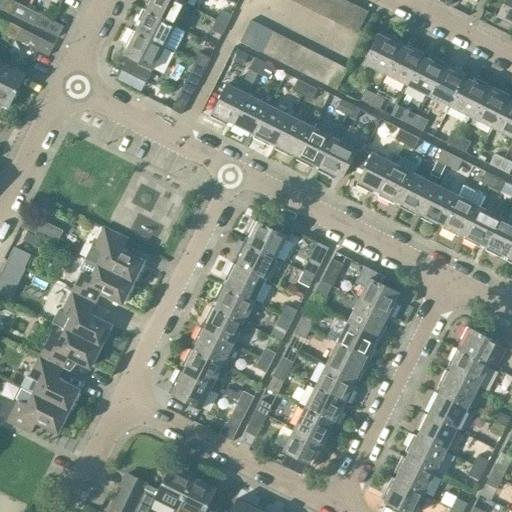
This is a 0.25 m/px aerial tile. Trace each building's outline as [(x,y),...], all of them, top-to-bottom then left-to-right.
[(17,2),(12,0),(5,0),(1,10),(11,15),(17,2)] [(174,0),(146,0),(141,10),(174,26),(185,5),(174,0)] [(305,0),(303,6),(314,11),(319,0),(305,0)] [(319,0),(314,11),(324,17),(332,0),(319,0)] [(332,0),(324,17),(335,22),(346,1),(344,0),(332,0)] [(511,24),(511,0),(504,0),(496,16),(511,24)] [(346,1),(335,22),(346,28),(357,6),(346,1)] [(357,6),(346,28),(357,33),(359,28),(368,12),(357,6)] [(215,20),(226,26),(232,15),(221,9),(215,20)] [(141,10),(131,31),(163,48),(172,52),(183,31),(174,26),(141,10)] [(64,27),(52,21),(40,15),(34,27),(58,39),(64,27)] [(221,35),(226,26),(215,20),(211,29),(221,35)] [(239,41),(249,47),(260,25),(250,20),(239,41)] [(14,39),(20,28),(9,22),(3,33),(14,39)] [(249,47),(260,52),(271,30),(260,25),(249,47)] [(20,28),(14,39),(49,57),(54,46),(20,28)] [(260,52),(271,57),(282,36),(271,30),(260,52)] [(163,48),(131,31),(120,52),(124,54),(117,68),(146,83),(163,48)] [(363,62),(363,63),(385,74),(399,46),(400,45),(402,42),(385,33),(385,34),(386,35),(385,38),(377,34),(363,62)] [(271,57),(282,63),(293,41),(282,36),(271,57)] [(282,63),(293,68),(304,47),(293,41),(282,63)] [(399,46),(385,74),(399,81),(407,85),(422,56),(421,56),(423,52),(407,44),(406,45),(408,46),(407,49),(400,45),(399,46)] [(293,68),(304,74),(315,52),(304,47),(293,68)] [(199,52),(194,62),(204,68),(209,58),(199,52)] [(304,74),(314,79),(326,58),(315,52),(304,74)] [(422,56),(407,85),(429,96),(444,67),(443,67),(445,63),(428,55),(428,56),(429,57),(428,59),(422,56)] [(249,68),(259,73),(264,62),(254,57),(249,68)] [(314,79),(325,84),(336,63),(326,58),(314,79)] [(204,68),(194,62),(182,85),(193,90),(204,68)] [(264,62),(259,73),(269,78),(274,67),(264,62)] [(336,63),(325,84),(336,90),(347,69),(336,63)] [(2,64),(0,68),(0,102),(9,107),(25,75),(2,64)] [(444,67),(429,96),(450,107),(465,77),(464,77),(466,74),(450,66),(449,67),(451,67),(450,70),(444,67)] [(465,77),(450,107),(471,117),(486,88),(488,85),(471,76),(471,77),(472,78),(471,81),(465,77)] [(301,96),(308,83),(297,78),(291,91),(301,96)] [(211,112),(210,116),(226,124),(227,123),(225,123),(226,120),(233,123),(233,124),(248,94),(226,83),(211,112)] [(317,88),(308,83),(301,96),(311,101),(317,88)] [(486,88),(471,117),(493,128),(507,99),(508,99),(509,95),(493,87),(492,88),(494,89),(493,92),(486,88)] [(370,106),(376,94),(369,91),(364,103),(370,106)] [(233,123),(231,127),(248,135),(248,134),(246,133),(248,131),(254,134),(255,135),(270,105),(248,94),(233,124),(233,123)] [(385,98),(376,94),(370,106),(379,110),(385,98)] [(345,115),(350,104),(340,99),(335,110),(345,115)] [(507,99),(493,128),(511,138),(511,101),(508,99),(507,99)] [(360,109),(350,104),(345,115),(355,120),(360,109)] [(254,134),(253,138),(269,146),(269,145),(268,144),(269,141),(276,145),(291,116),(270,105),(255,135),(254,134)] [(413,127),(419,115),(408,110),(402,122),(413,127)] [(428,120),(419,115),(413,127),(422,131),(428,120)] [(276,145),(274,148),(290,157),(291,156),(289,155),(290,152),(297,156),(298,156),(313,127),(291,116),(276,145)] [(297,156),(295,159),(312,168),(312,167),(311,166),(312,163),(319,166),(319,167),(334,137),(313,127),(298,156),(297,156)] [(405,144),(410,134),(399,128),(394,139),(405,144)] [(456,148),(461,137),(450,131),(445,143),(456,148)] [(418,138),(410,134),(405,144),(414,149),(418,138)] [(355,148),(334,137),(317,170),(339,181),(355,148)] [(470,141),(461,137),(456,148),(465,153),(470,141)] [(447,166),(452,155),(441,149),(436,160),(447,166)] [(364,150),(355,168),(362,171),(359,178),(357,181),(355,185),(372,193),(372,192),(371,191),(372,189),(379,192),(380,193),(394,165),(364,150)] [(499,169),(505,158),(494,153),(488,164),(499,169)] [(462,159),(452,155),(447,166),(457,170),(462,159)] [(511,165),(511,161),(505,158),(499,169),(508,174),(511,165)] [(379,192),(377,196),(393,204),(394,203),(392,202),(393,199),(400,203),(401,203),(415,175),(399,167),(394,165),(380,193),(379,192)] [(490,187),(496,176),(485,171),(479,182),(490,187)] [(400,203),(398,206),(415,215),(415,214),(414,213),(415,210),(422,214),(437,186),(415,175),(401,203),(400,203)] [(505,181),(496,176),(490,187),(500,192),(505,181)] [(422,214),(420,217),(436,226),(437,225),(435,224),(436,221),(443,224),(444,225),(458,197),(437,186),(422,214)] [(443,224),(441,228),(458,236),(458,235),(456,234),(458,232),(465,235),(466,236),(480,207),(485,197),(463,186),(458,197),(444,225),(443,224)] [(465,235),(463,239),(479,247),(480,246),(478,245),(479,243),(486,246),(487,247),(501,218),(480,207),(466,236),(465,235)] [(27,213),(21,226),(26,229),(35,233),(42,221),(27,213)] [(486,246),(484,250),(501,258),(501,257),(499,256),(501,253),(508,257),(511,249),(511,223),(501,218),(487,247),(486,246)] [(254,220),(246,236),(247,237),(248,235),(250,236),(247,243),(246,244),(275,258),(286,236),(257,222),(254,220)] [(92,245),(85,259),(88,260),(132,282),(143,261),(122,250),(128,240),(104,228),(94,247),(92,245)] [(243,241),(235,258),(236,258),(237,256),(239,258),(236,264),(235,265),(264,280),(275,258),(246,244),(247,243),(243,241)] [(14,246),(7,260),(23,268),(30,255),(14,246)] [(303,271),(302,272),(313,278),(319,267),(301,258),(296,268),(303,271)] [(325,270),(320,281),(331,286),(336,276),(343,264),(331,258),(325,270)] [(7,260),(0,274),(0,294),(9,300),(25,268),(23,268),(7,260)] [(88,260),(72,292),(95,304),(101,293),(121,303),(132,282),(88,260)] [(232,263),(224,279),(225,280),(226,278),(229,279),(225,286),(225,287),(254,301),(264,280),(235,265),(236,264),(232,263)] [(365,265),(356,282),(365,286),(358,300),(387,314),(387,315),(390,317),(399,300),(398,300),(397,301),(394,300),(398,292),(382,284),(386,276),(365,265)] [(309,287),(313,278),(302,272),(298,281),(309,287)] [(331,286),(320,281),(315,290),(326,296),(331,286)] [(222,284),(213,301),(214,301),(215,299),(218,301),(214,307),(214,308),(243,322),(254,301),(225,287),(225,286),(222,284)] [(71,318),(65,329),(100,346),(110,325),(90,315),(95,304),(72,292),(61,313),(71,318)] [(358,300),(348,321),(376,335),(376,336),(379,338),(388,322),(387,321),(386,323),(383,322),(387,315),(387,314),(358,300)] [(286,304),(281,314),(292,320),(297,310),(286,304)] [(211,306),(203,322),(204,323),(204,321),(207,322),(204,329),(233,344),(243,322),(214,308),(214,307),(211,306)] [(304,313),(299,323),(310,329),(315,319),(304,313)] [(287,330),(292,320),(281,314),(276,325),(287,330)] [(348,321),(337,342),(366,357),(365,358),(369,360),(377,343),(376,343),(375,344),(372,343),(376,336),(376,335),(348,321)] [(310,329),(299,323),(294,333),(305,339),(310,329)] [(200,327),(192,344),(193,344),(194,342),(196,344),(193,350),(222,365),(233,344),(204,329),(200,327)] [(467,327),(458,343),(459,344),(460,342),(463,343),(460,349),(489,364),(499,343),(470,329),(467,327)] [(274,328),(270,336),(282,342),(286,334),(274,328)] [(50,336),(40,357),(63,368),(69,358),(89,368),(100,346),(65,329),(60,341),(50,336)] [(337,342),(326,364),(355,378),(354,379),(358,381),(366,365),(365,364),(364,366),(362,365),(365,358),(366,357),(337,342)] [(288,345),(278,366),(289,371),(299,350),(288,345)] [(264,347),(259,357),(271,363),(276,353),(264,347)] [(456,348),(448,365),(449,365),(450,363),(452,365),(451,366),(449,371),(478,386),(489,364),(460,349),(460,350),(456,348)] [(189,349),(181,365),(182,365),(183,364),(186,365),(182,372),(211,386),(222,365),(193,350),(189,349)] [(58,379),(63,368),(40,357),(29,378),(27,376),(21,388),(67,411),(78,389),(58,379)] [(266,373),(271,363),(259,357),(254,368),(266,373)] [(326,364),(316,385),(344,399),(343,401),(347,403),(355,386),(354,386),(353,387),(351,386),(354,379),(355,378),(326,364)] [(289,371),(278,366),(267,388),(278,394),(289,371)] [(179,370),(170,386),(171,387),(172,385),(175,386),(171,394),(200,409),(211,386),(182,372),(179,370)] [(445,370),(437,386),(438,387),(439,385),(441,386),(438,392),(468,407),(478,386),(449,371),(445,370)] [(316,385),(305,406),(333,421),(333,422),(336,424),(344,407),(343,409),(340,407),(343,401),(344,399),(316,385)] [(227,387),(224,393),(239,400),(243,391),(238,389),(237,392),(227,387)] [(67,411),(21,388),(15,399),(18,400),(7,421),(31,433),(36,422),(57,432),(67,411)] [(243,391),(239,400),(250,406),(255,396),(243,391)] [(434,391),(426,408),(427,408),(428,406),(431,408),(427,414),(457,429),(468,407),(438,392),(438,393),(434,391)] [(250,406),(239,400),(228,422),(240,427),(250,406)] [(261,400),(257,409),(267,414),(272,405),(261,400)] [(305,406),(295,428),(323,442),(322,444),(325,445),(334,429),(333,428),(332,430),(329,429),(333,422),(333,421),(305,406)] [(267,414),(257,409),(246,430),(256,436),(267,414)] [(498,412),(494,420),(505,426),(510,417),(498,412)] [(424,413),(415,429),(416,430),(417,428),(420,429),(417,435),(446,450),(457,429),(427,414),(424,413)] [(500,437),(505,426),(494,420),(489,432),(500,437)] [(295,428),(283,451),(311,465),(315,467),(323,450),(322,450),(321,452),(318,450),(322,444),(323,442),(295,428)] [(413,434),(405,450),(405,451),(406,449),(409,450),(406,457),(436,471),(446,450),(417,435),(416,436),(413,434)] [(477,454),(473,463),(484,469),(489,460),(477,454)] [(402,455),(394,472),(395,472),(396,471),(398,472),(395,478),(399,480),(425,493),(436,471),(406,457),(402,455)] [(478,480),(484,469),(473,463),(467,474),(478,480)] [(496,463),(491,473),(502,478),(506,469),(496,463)] [(178,510),(194,477),(170,465),(158,489),(126,473),(109,507),(119,511),(147,511),(154,498),(178,510)] [(502,478),(491,473),(486,484),(496,489),(502,478)] [(219,511),(221,509),(209,503),(216,488),(194,477),(178,510),(182,511),(219,511)] [(391,477),(383,493),(384,494),(385,492),(387,493),(387,495),(383,501),(404,511),(415,511),(425,493),(399,480),(395,478),(395,479),(391,477)] [(260,511),(261,511),(236,498),(229,511),(227,511),(221,509),(219,511),(260,511)] [(456,498),(452,507),(463,511),(467,503),(456,498)]
